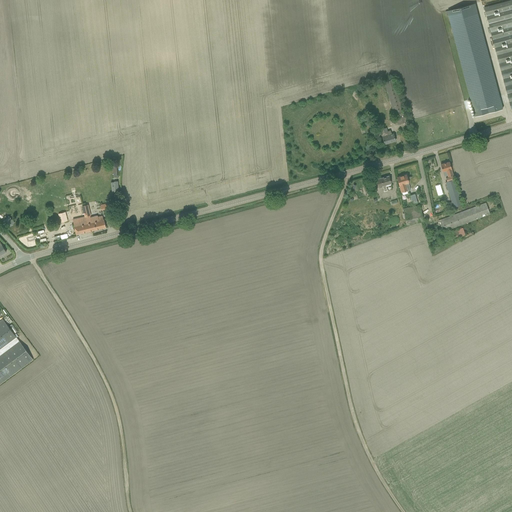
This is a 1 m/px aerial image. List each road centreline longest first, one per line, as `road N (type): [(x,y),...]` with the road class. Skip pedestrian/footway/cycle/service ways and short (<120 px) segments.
road 1 (tertiary): [(21,259),(511,124)]
road 2 (track): [(403,511),(357,429),(321,266),(349,172)]
road 3 (track): [(31,256),(110,396),(129,511)]
